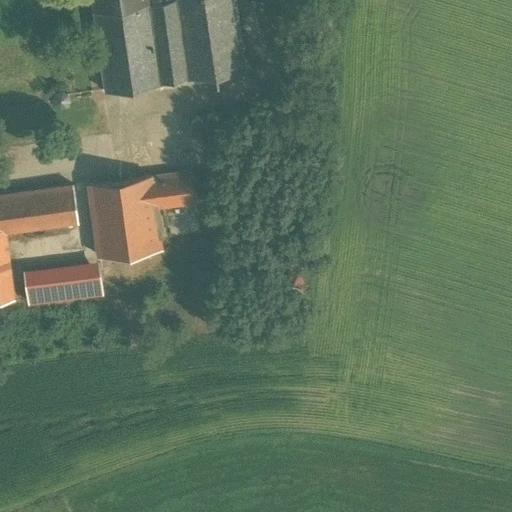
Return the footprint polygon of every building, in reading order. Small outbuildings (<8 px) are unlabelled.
[(149,0),(91,0),(105,90),(162,81),(150,1),(149,0)] [(176,0),(158,0),(150,1),(162,81),(188,77),(176,0)] [(236,0),(176,0),(188,77),(245,69),(236,0)] [(150,174),(90,182),(100,255),(161,247),(156,207),(197,201),(191,169),(151,175),(150,174)] [(73,184),(0,193),(0,299),(13,298),(6,229),(78,220),(73,184)] [(294,260),(287,281),(305,287),(312,266),(294,260)] [(100,271),(25,277),(27,298),(102,292),(100,271)]
